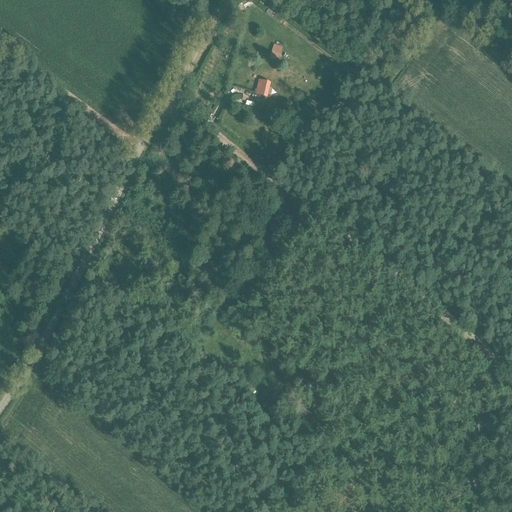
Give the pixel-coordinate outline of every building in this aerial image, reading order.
[(274,46),(270,59),(278,61),(282,48),(274,46)] [(256,94),(256,95),(267,98),(267,96),(270,83),(258,80),(255,94),(256,94)] [(275,111),(280,101),(272,97),(267,107),(275,111)] [(216,115),(220,109),(215,106),(211,112),(216,115)] [(180,255),(185,246),(181,241),(176,249),(178,251),(179,251),(177,253),(180,255)] [(139,290),(142,289),(148,287),(147,284),(146,282),(145,280),(136,283),(139,290)] [(255,380),(249,388),(254,392),(260,384),(255,380)] [(318,444),(332,429),(323,421),(309,435),(318,444)] [(299,439),(307,445),(311,441),(303,434),(299,439)]
